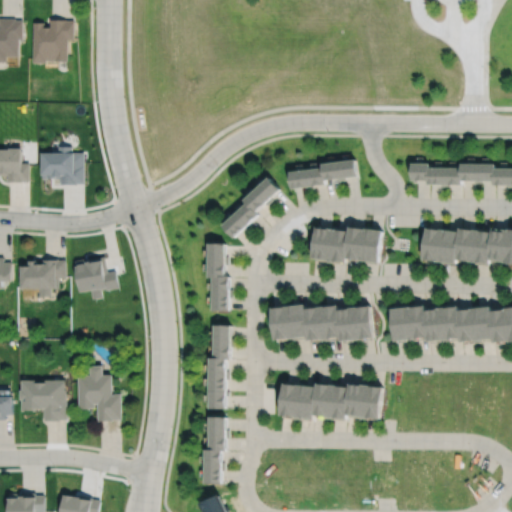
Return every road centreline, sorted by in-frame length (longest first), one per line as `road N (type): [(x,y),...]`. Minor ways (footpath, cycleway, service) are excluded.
road 1 (residential): [(108,0),(117,142),(162,322),(163,392),(151,471)]
road 2 (residential): [(511,123),(276,124),(241,136),(180,186),(136,205)]
road 3 (residential): [(511,206),(311,209),(272,238),(255,282)]
road 4 (residential): [(253,438),(465,440),(511,462)]
road 5 (residential): [(254,361),(511,362)]
road 6 (residential): [(255,282),(511,284)]
road 7 (residential): [(255,282),(246,488),(257,509)]
road 8 (residential): [(151,471),(65,456),(0,456)]
road 9 (residential): [(136,205),(77,222),(0,217)]
